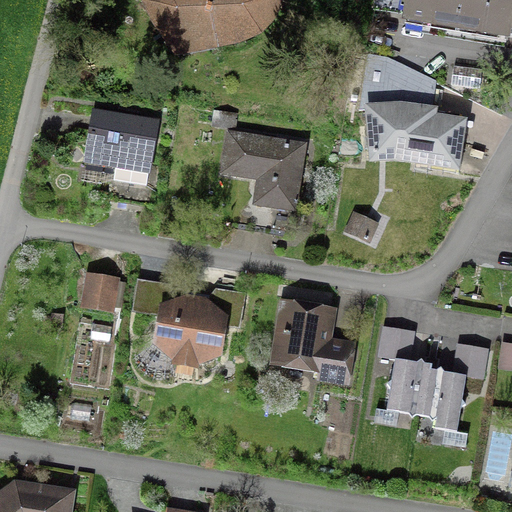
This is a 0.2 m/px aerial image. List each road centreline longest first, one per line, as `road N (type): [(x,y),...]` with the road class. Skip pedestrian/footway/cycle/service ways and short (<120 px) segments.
road 1 (residential): [(9,217),(421,280),(511,152)]
road 2 (residential): [(0,446),(419,511)]
road 3 (residential): [(64,0),(9,217)]
